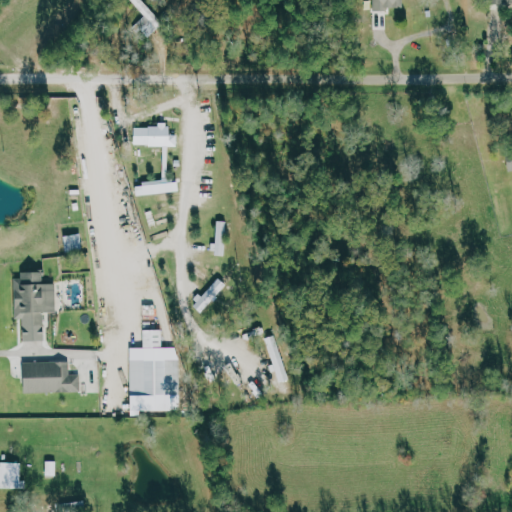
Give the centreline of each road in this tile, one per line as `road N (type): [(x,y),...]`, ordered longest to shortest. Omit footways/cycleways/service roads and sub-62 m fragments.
road 1 (tertiary): [(0,80),(363,79)]
road 2 (tertiary): [(363,79),(511,79)]
